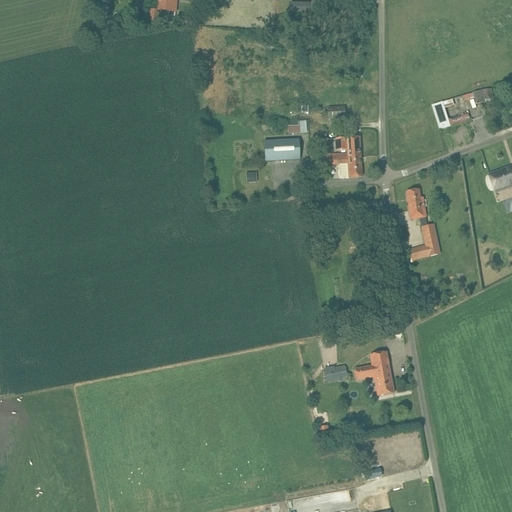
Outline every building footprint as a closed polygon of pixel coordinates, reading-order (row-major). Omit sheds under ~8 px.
[(176,0),(157,0),(157,11),(176,12),(176,0)] [(157,11),(150,10),(148,22),(158,23),(159,13),(157,12),(157,11)] [(487,89),(433,105),(440,130),(470,121),(469,115),(449,120),(445,108),(471,101),(473,106),(491,100),(487,89)] [(345,107),(335,108),(328,108),(328,119),(345,118),(345,107)] [(298,121),(298,125),(288,125),(289,134),(307,133),(306,121),(298,121)] [(333,155),(331,155),(338,157),(339,157),(346,157),(347,157),(360,157),(359,138),(335,139),(336,151),(347,150),(347,154),(333,155)] [(299,140),(264,142),(265,162),(300,161),(299,140)] [(322,140),(323,156),(331,155),(330,140),(322,140)] [(331,155),(323,156),(323,165),(332,164),(331,155)] [(339,157),(338,157),(338,159),(339,164),(340,177),(341,178),(349,178),(361,178),(360,157),(347,157),(346,157),(339,157)] [(495,190),(494,187),(505,183),(507,189),(511,187),(511,167),(511,166),(489,174),(495,190)] [(257,182),(256,173),(246,173),(247,183),(257,182)] [(423,199),(420,199),(419,191),(406,193),(411,220),(426,217),(423,199)] [(433,226),(422,228),(426,246),(437,243),(433,226)] [(426,258),(424,247),(410,250),(412,260),(426,258)] [(386,353),(376,355),(370,356),(372,368),(357,371),(359,380),(374,377),(378,397),(394,394),(386,353)] [(345,366),(339,368),(334,369),(335,374),(326,376),(327,382),(347,378),(345,366)] [(327,427),(319,429),(321,441),(329,439),(328,436),(329,436),(327,427)] [(365,480),(378,478),(376,470),(363,473),(365,480)]
